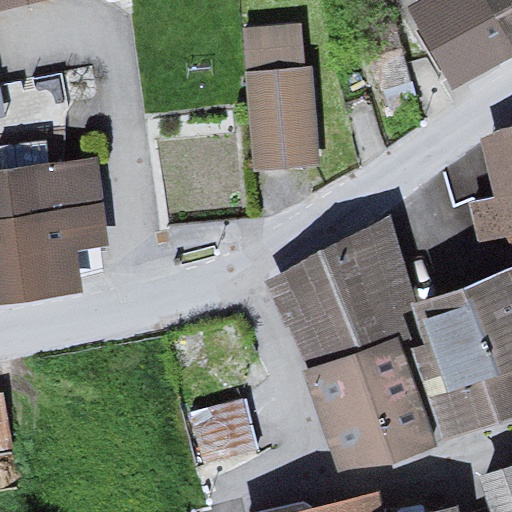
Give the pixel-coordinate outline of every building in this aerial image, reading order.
[(511,0),(400,0),(398,1),(419,42),(468,18),(488,60),(511,48),(511,0)] [(398,51),(375,58),(390,105),(413,97),(398,51)] [(310,64),(245,68),(250,158),(315,155),(310,64)] [(511,128),(461,145),(494,242),(511,236),(511,128)] [(74,153),(0,158),(0,284),(59,281),(56,241),(80,240),(74,153)] [(382,223),(264,267),(331,448),(422,414),(432,443),(511,413),(511,250),(407,290),(382,223)] [(239,399),(188,410),(198,458),(249,448),(239,399)] [(377,487),(272,511),(511,511),(511,464),(484,471),(493,511),(456,511),(452,494),(383,510),(377,487)]
